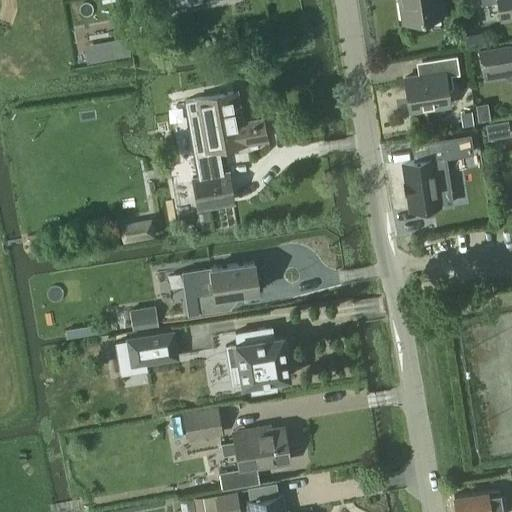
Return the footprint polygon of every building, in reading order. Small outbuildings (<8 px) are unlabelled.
[(399,0),(403,23),(444,17),(441,0),(399,0)] [(511,0),(481,0),(482,3),(497,0),(500,20),(511,17),(511,0)] [(125,37),(114,39),(117,57),(129,55),(125,37)] [(511,45),(480,50),(484,70),(506,66),(507,68),(508,72),(510,74),(511,75),(511,45)] [(449,105),(447,92),(447,91),(450,90),(452,86),(450,75),(459,73),(456,55),(442,58),(427,60),(429,75),(404,78),(409,111),(449,105)] [(243,141),(266,137),(264,121),(239,126),(233,92),(198,98),(207,151),(243,145),(243,141)] [(488,103),(474,103),(474,119),(488,119),(488,103)] [(462,126),(473,124),(471,112),(460,113),(462,126)] [(484,122),(486,139),(509,137),(507,120),(484,122)] [(464,140),(467,157),(480,155),(478,138),(464,140)] [(417,146),(420,160),(402,162),(409,211),(441,206),(433,158),(448,156),(446,141),(417,146)] [(197,211),(236,203),(229,169),(190,177),(197,211)] [(123,243),(156,237),(153,218),(120,223),(123,243)] [(209,268),(213,291),(195,293),(198,313),(230,308),(241,294),(259,291),(254,261),(209,268)] [(142,324),(139,309),(130,310),(133,326),(142,324)] [(225,345),(232,384),(241,383),(242,384),(244,384),(244,383),(250,382),(251,392),(276,388),(274,378),(287,376),(287,377),(289,376),(289,374),(288,374),(284,351),(285,351),(283,336),(282,336),(282,334),(280,334),(280,335),(273,336),(271,326),(233,333),(235,342),(233,342),(233,344),(225,345)] [(116,342),(121,373),(146,369),(145,362),(177,357),(173,331),(127,338),(127,340),(116,342)] [(171,438),(188,436),(189,440),(224,434),(219,405),(184,411),(184,414),(167,417),(171,438)] [(234,436),(239,467),(239,468),(219,471),(222,488),(259,482),(256,464),(288,458),(283,427),(279,427),(234,436)] [(503,511),(500,489),(487,491),(453,495),(455,511),(503,511)] [(239,511),(235,491),(203,496),(206,511),(239,511)] [(284,511),(282,494),(246,501),(248,511),(284,511)]
